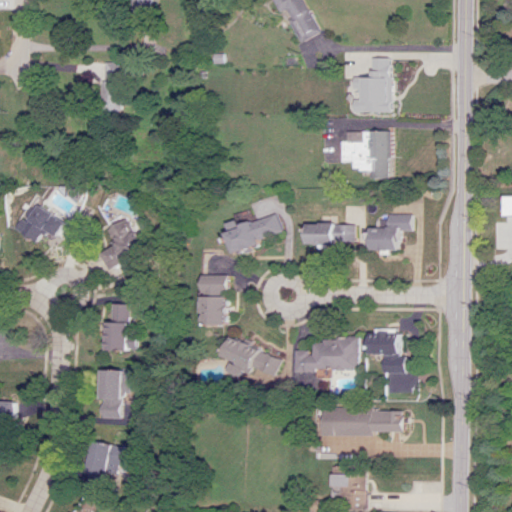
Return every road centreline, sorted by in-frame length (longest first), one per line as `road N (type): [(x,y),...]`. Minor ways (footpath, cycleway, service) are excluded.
road 1 (tertiary): [(457,511),(464,0)]
road 2 (residential): [(28,511),(50,467),(56,322),(36,298),(19,294)]
road 3 (residential): [(456,294),(305,292)]
